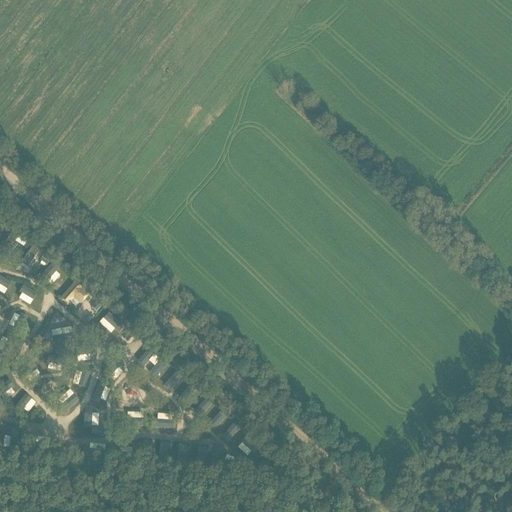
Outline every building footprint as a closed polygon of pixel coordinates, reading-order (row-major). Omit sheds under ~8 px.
[(0,245),(10,250),(15,238),(3,233),(0,240),(0,245)] [(43,256),(39,261),(46,266),(49,260),(43,256)] [(66,276),(61,282),(67,287),(72,281),(66,276)] [(14,284),(12,290),(18,293),(21,287),(14,284)] [(81,299),(75,306),(80,310),(86,304),(81,299)] [(96,304),(91,309),(96,314),(101,308),(96,304)] [(3,305),(1,311),(8,313),(10,307),(3,305)] [(120,323),(113,331),(124,340),(131,333),(120,323)] [(43,339),(64,336),(63,329),(42,332),(43,339)] [(129,364),(135,367),(137,363),(142,365),(145,357),(134,352),(129,364)] [(161,360),(157,365),(162,370),(166,365),(161,360)] [(152,377),(162,385),(169,376),(159,368),(152,377)] [(167,384),(163,388),(168,393),(172,388),(167,384)] [(197,393),(193,398),(198,403),(203,398),(197,393)] [(9,395),(5,400),(10,404),(14,399),(9,395)] [(126,405),(126,416),(137,416),(138,406),(126,405)] [(153,411),(151,417),(158,419),(160,413),(153,411)] [(88,418),(76,419),(76,434),(88,434),(88,418)] [(234,426),(230,431),(235,435),(239,430),(234,426)] [(245,461),(253,453),(247,446),(238,454),(245,461)]
